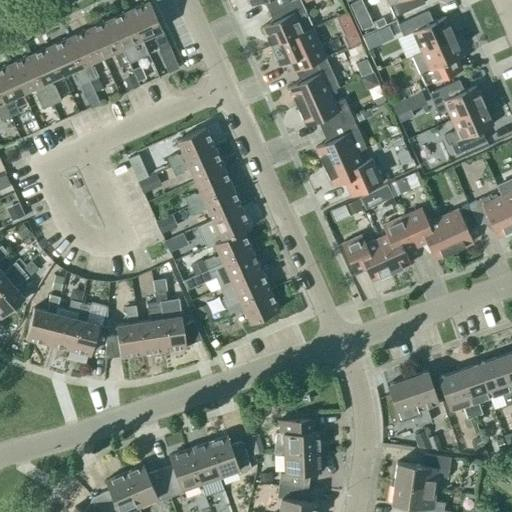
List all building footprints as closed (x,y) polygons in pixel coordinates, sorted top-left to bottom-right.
[(289,1),(288,0),(248,0),(251,5),(262,0),(268,11),(289,1)] [(269,46),(302,31),(297,20),(307,16),(299,0),(291,0),(289,1),(268,11),(273,22),(261,27),(269,46)] [(361,0),(358,0),(349,4),(361,30),(372,24),(361,0)] [(389,0),(389,5),(394,16),(424,3),(422,0),(389,0)] [(141,39),(153,33),(155,38),(154,39),(158,49),(168,45),(149,1),(128,10),(141,39)] [(148,54),(141,39),(128,10),(108,19),(128,63),(148,54)] [(410,55),(453,36),(445,17),(433,22),(428,11),(397,25),(402,36),(411,32),(420,50),(410,55)] [(347,12),(336,17),(350,46),(360,41),(347,12)] [(119,67),(128,63),(108,19),(89,28),(101,57),(114,51),(116,56),(114,57),(119,67)] [(381,40),(394,35),(390,24),(376,29),(381,40)] [(295,71),(325,57),(312,27),(302,31),(269,46),(278,65),(290,60),(295,71)] [(89,62),(101,57),(89,28),(69,37),(89,81),(98,77),(93,66),(92,67),(89,62)] [(453,36),(410,55),(424,86),(455,72),(450,61),(462,56),(453,36)] [(80,85),(89,81),(69,37),(49,46),(62,74),(74,69),(76,74),(75,74),(80,85)] [(50,80),(62,74),(49,46),(29,55),(51,105),(61,101),(53,84),(52,85),(50,80)] [(42,109),(51,105),(29,55),(9,64),(22,92),(34,87),(36,92),(35,92),(42,109)] [(296,106),(329,92),(329,91),(338,87),(325,57),(295,71),(299,82),(288,87),(296,106)] [(174,59),(163,64),(164,65),(167,73),(178,68),(174,59)] [(10,98),(22,92),(9,64),(0,67),(0,95),(9,117),(19,112),(14,102),(12,103),(10,98)] [(372,72),(361,77),(366,90),(378,84),(373,71),(372,72)] [(98,77),(89,81),(94,92),(103,88),(98,77)] [(135,79),(123,84),(127,91),(128,91),(139,86),(135,79)] [(451,120),(484,105),(475,86),(463,91),(458,80),(428,94),(437,113),(446,109),(451,120)] [(418,81),(403,88),(408,98),(416,94),(422,91),(418,81)] [(322,131),(352,118),(343,98),(334,102),(329,92),(296,106),(305,126),(317,120),(322,131)] [(0,120),(0,121),(9,117),(0,95),(0,120)] [(95,95),(86,99),(90,107),(99,103),(95,95)] [(399,118),(414,111),(408,98),(393,105),(399,118)] [(484,105),(451,120),(459,139),(450,143),(455,154),(485,141),(480,130),(492,124),(484,105)] [(356,152),(365,147),(352,118),(322,131),(326,142),(314,147),(323,167),(356,152)] [(170,167),(214,147),(205,127),(176,140),(182,153),(177,155),(176,153),(166,158),(170,167)] [(194,180),(223,167),(214,147),(170,167),(174,176),(185,172),(184,170),(189,168),(194,180)] [(356,152),(323,167),(332,186),(344,181),(351,197),(381,183),(371,159),(361,163),(356,152)] [(188,207),(232,187),(223,167),(194,180),(200,192),(195,194),(194,193),(183,197),(188,207)] [(155,173),(137,181),(143,193),(161,185),(155,173)] [(393,198),(411,191),(405,178),(388,185),(393,198)] [(212,219),(240,206),(232,187),(188,207),(192,216),(202,211),(202,209),(206,207),(212,219)] [(511,190),(500,196),(511,221),(511,190)] [(370,192),(359,196),(365,209),(376,205),(370,192)] [(496,237),(511,230),(511,221),(500,196),(481,204),(479,199),(468,204),(477,225),(488,220),(496,237)] [(357,199),(345,205),(349,216),(362,210),(357,199)] [(11,221),(24,215),(17,202),(5,207),(11,221)] [(467,230),(477,225),(468,204),(438,218),(453,250),(472,242),(467,230)] [(242,230),(250,227),(240,206),(212,219),(196,226),(201,237),(206,246),(214,243),(213,243),(242,230)] [(438,218),(428,222),(421,206),(401,215),(405,226),(415,247),(426,242),(433,259),(453,250),(438,218)] [(171,214),(155,221),(161,234),(177,226),(171,214)] [(386,234),(375,239),(390,272),(409,263),(404,252),(415,247),(405,226),(401,215),(381,224),(386,234)] [(251,250),(242,230),(213,243),(214,243),(219,255),(214,257),(213,256),(203,260),(207,270),(251,250)] [(390,272),(375,239),(364,244),(360,235),(341,243),(354,274),(365,269),(371,281),(390,272)] [(170,238),(164,241),(169,252),(175,250),(170,238)] [(231,282),(260,269),(251,250),(207,270),(211,279),(222,274),(221,272),(226,270),(231,282)] [(203,260),(190,266),(194,276),(207,270),(203,260)] [(0,287),(21,269),(15,262),(6,269),(7,270),(3,274),(0,270),(0,287)] [(21,269),(0,287),(0,317),(23,297),(14,287),(18,283),(19,284),(28,277),(21,269)] [(225,309),(269,289),(260,269),(231,282),(237,294),(232,297),(231,295),(221,300),(225,309)] [(54,275),(51,288),(60,291),(63,277),(54,275)] [(191,277),(182,281),(186,290),(195,286),(191,277)] [(269,289),(225,309),(229,318),(239,313),(239,312),(244,310),(249,323),(278,310),(269,289)] [(155,302),(163,350),(185,346),(201,338),(193,320),(182,325),(178,298),(166,299),(165,290),(154,291),(155,302)] [(54,313),(55,313),(59,297),(49,294),(46,305),(48,306),(47,311),(33,308),(25,338),(47,343),(54,313)] [(68,349),(80,302),(70,300),(67,311),(69,311),(67,316),(55,313),(54,313),(47,343),(68,349)] [(80,302),(68,349),(90,354),(97,324),(84,320),(85,315),(87,316),(89,305),(80,302)] [(142,353),(163,350),(155,302),(146,303),(148,315),(149,314),(150,320),(137,322),(142,353)] [(208,303),(194,309),(199,320),(213,314),(208,303)] [(137,322),(135,305),(125,307),(126,318),(128,318),(129,323),(115,325),(116,334),(105,336),(104,358),(142,353),(137,322)] [(511,351),(497,357),(511,399),(511,351)] [(505,406),(511,403),(511,399),(497,357),(478,363),(488,396),(500,391),(505,406)] [(477,400),(488,396),(478,363),(458,370),(473,417),(482,414),(477,400)] [(406,378),(422,424),(431,421),(426,407),(438,402),(427,370),(406,378)] [(465,420),(473,417),(458,370),(437,377),(448,410),(460,405),(465,420)] [(414,427),(422,424),(406,378),(386,385),(397,417),(409,413),(414,427)] [(307,419),(278,420),(278,433),(275,433),(273,452),(283,452),(283,453),(318,452),(318,431),(308,431),(307,419)] [(427,437),(425,431),(413,434),(418,447),(431,449),(427,437)] [(511,432),(502,436),(503,438),(507,448),(511,446),(511,432)] [(258,434),(248,437),(248,438),(253,453),(263,450),(258,434)] [(207,442),(219,476),(238,469),(239,473),(251,469),(241,441),(230,445),(227,435),(207,442)] [(435,435),(427,437),(431,449),(441,450),(435,435)] [(502,438),(495,441),(499,451),(506,448),(502,438)] [(459,454),(468,451),(463,439),(454,443),(459,454)] [(199,482),(219,476),(207,442),(188,449),(199,482)] [(180,489),(199,482),(188,449),(168,456),(171,465),(159,469),(170,497),(181,493),(180,489)] [(278,485),(307,487),(309,473),(319,472),(318,452),(283,453),(284,473),(280,474),(278,485)] [(393,483),(435,489),(437,476),(447,478),(450,457),(423,454),(422,466),(396,462),(393,483)] [(170,497),(159,469),(146,473),(142,464),(123,473),(138,505),(156,497),(158,501),(170,497)] [(139,511),(137,505),(138,505),(123,473),(104,481),(108,490),(92,497),(105,511),(139,511)] [(271,473),(259,473),(259,482),(271,481),(271,473)] [(433,501),(435,489),(393,483),(390,504),(416,507),(415,511),(450,511),(451,511),(443,510),(444,502),(433,501)] [(306,501),(307,487),(278,485),(276,497),(280,498),(278,511),(314,511),(316,502),(306,501)] [(105,511),(92,497),(83,511),(74,507),(71,511),(105,511)]
